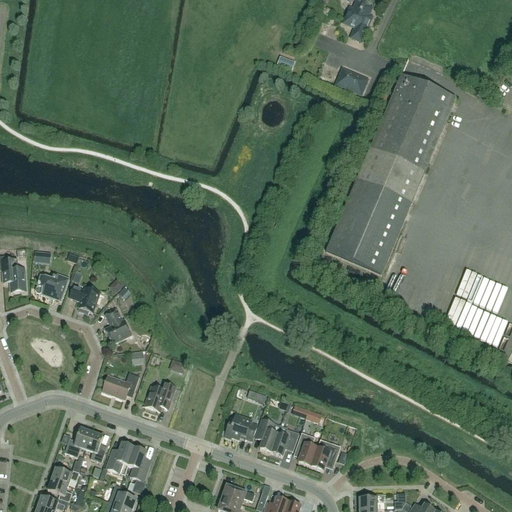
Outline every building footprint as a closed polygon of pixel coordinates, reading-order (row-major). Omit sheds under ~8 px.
[(353,12),(350,10),(344,25),(355,30),(351,39),(360,43),(371,19),(367,18),(371,10),(369,9),(369,8),(368,6),(366,5),(363,4),(361,3),(359,3),(358,5),(356,4),(353,12)] [(288,70),(291,61),(277,57),(274,66),(288,70)] [(342,72),(336,86),(360,96),(366,82),(342,72)] [(400,78),(356,182),(325,254),(381,277),(456,101),(400,78)] [(443,87),(448,89),(451,80),(446,78),(443,87)] [(446,144),(454,148),(452,151),(463,156),(465,151),(441,139),(439,145),(445,147),(446,144)] [(460,177),(463,171),(433,155),(430,161),(460,177)] [(430,166),(427,173),(454,183),(457,176),(430,166)] [(445,206),(451,187),(424,178),(418,197),(445,206)] [(488,232),(504,193),(497,190),(480,229),(488,232)] [(412,240),(401,268),(469,295),(478,271),(470,268),(470,267),(460,263),(461,261),(440,253),(440,251),(412,240)] [(511,256),(511,247),(494,240),(490,247),(511,256)] [(34,253),(32,260),(45,264),(47,256),(34,253)] [(8,258),(0,258),(0,273),(1,273),(2,277),(2,285),(9,285),(10,295),(26,294),(24,270),(18,271),(17,261),(8,262),(8,258)] [(404,276),(398,273),(390,290),(403,296),(400,301),(406,304),(418,278),(405,272),(404,276)] [(476,299),(486,274),(481,272),(470,296),(476,299)] [(489,309),(509,317),(511,308),(511,288),(509,287),(510,286),(500,282),(501,280),(488,274),(478,300),(490,305),(489,309)] [(36,295),(39,296),(40,296),(49,299),(49,300),(53,301),(53,300),(60,303),(67,281),(54,276),(51,282),(40,279),(37,289),(35,290),(34,293),(36,295)] [(113,292),(121,284),(114,278),(106,285),(113,292)] [(414,307),(426,281),(420,278),(407,304),(414,307)] [(438,313),(435,320),(481,336),(491,309),(427,287),(420,309),(432,313),(433,311),(438,313)] [(73,289),(69,300),(80,304),(78,310),(79,310),(78,313),(87,317),(88,314),(92,315),(99,295),(85,290),(84,292),(73,289)] [(122,323),(117,312),(105,318),(110,329),(104,331),(112,347),(131,338),(123,322),(122,323)] [(490,315),(482,341),(488,343),(497,317),(490,315)] [(511,327),(501,324),(492,349),(503,352),(504,349),(511,352),(511,327)] [(134,367),(141,365),(140,359),(132,361),(134,367)] [(183,376),(186,368),(180,366),(177,374),(183,376)] [(139,379),(128,375),(125,385),(108,379),(102,394),(124,402),(128,391),(134,393),(139,379)] [(151,389),(144,409),(159,414),(161,409),(167,412),(170,403),(175,390),(164,386),(161,393),(151,389)] [(316,425),(320,416),(292,404),(289,413),(316,425)] [(228,427),(224,439),(230,441),(231,439),(238,442),(239,439),(251,443),(257,428),(250,426),(251,423),(235,417),(231,428),(228,427)] [(261,422),(255,441),(262,443),(259,451),(270,455),(277,437),(280,428),(261,422)] [(277,437),(270,455),(282,459),(285,451),(286,447),(294,450),(298,436),(286,432),(286,431),(280,428),(277,437)] [(85,452),(91,435),(80,431),(76,444),(69,441),(67,446),(64,456),(77,460),(80,450),(85,452)] [(91,435),(85,452),(92,454),(90,461),(101,465),(105,454),(98,451),(103,439),(91,435)] [(314,440),(301,435),(296,450),(302,452),(298,465),(310,469),(317,451),(311,449),(314,440)] [(64,437),(61,444),(67,446),(69,441),(70,439),(64,437)] [(320,442),(317,451),(310,469),(322,474),(327,461),(335,464),(340,449),(320,442)] [(127,468),(134,450),(121,446),(118,454),(112,452),(106,471),(119,476),(122,466),(127,468)] [(134,450),(127,468),(133,470),(129,480),(143,484),(150,464),(144,461),(146,454),(134,450)] [(51,482),(68,488),(70,481),(76,483),(79,475),(72,473),(71,477),(55,471),(51,482)] [(68,488),(51,482),(47,493),(59,497),(58,501),(68,505),(71,496),(66,494),(68,488)] [(112,498),(109,506),(125,511),(131,511),(135,502),(124,497),(126,492),(114,488),(111,498),(112,498)] [(240,493),(226,488),(225,491),(223,490),(221,495),(223,496),(222,500),(241,507),(243,501),(252,504),(254,497),(242,492),(240,493)] [(267,497),(261,495),(257,507),(263,509),(267,497)] [(372,501),(358,501),(358,511),(382,511),(383,511),(383,496),(372,497),(372,501)] [(400,511),(402,510),(405,505),(405,496),(397,496),(397,504),(394,504),(394,511),(397,511),(400,511)] [(41,499),(37,510),(42,511),(55,511),(56,511),(58,511),(62,511),(64,508),(41,499)] [(239,511),(241,507),(222,500),(220,504),(218,504),(217,509),(218,510),(217,511),(239,511)] [(285,511),(288,505),(276,500),(273,508),(267,505),(264,511),(285,511)]
